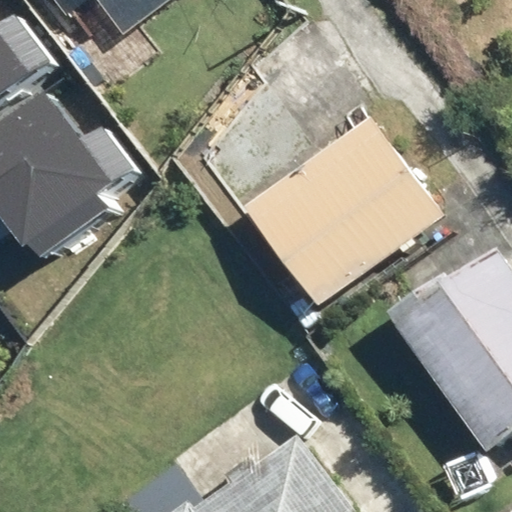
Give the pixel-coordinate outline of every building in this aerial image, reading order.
[(97,0),(108,13),(124,0),(97,0)] [(352,66),(312,22),(256,74),(296,118),(352,66)] [(453,219),(376,122),(251,217),(325,316),(453,219)] [(432,300),(399,322),(497,464),(511,453),(511,257),(506,249),(479,268),(464,247),(417,279),(432,300)] [(181,469),(125,510),(126,511),(355,511),(303,441),(210,509),(181,469)]
